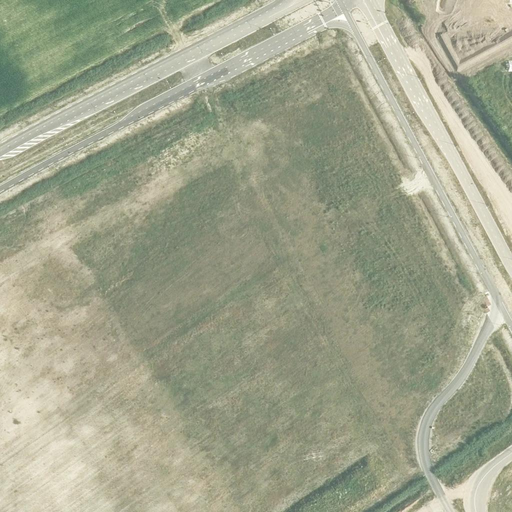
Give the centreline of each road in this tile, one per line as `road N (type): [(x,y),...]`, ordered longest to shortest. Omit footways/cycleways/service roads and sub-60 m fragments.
road 1 (tertiary): [(0,188),(343,7)]
road 2 (tertiary): [(343,7),(511,327)]
road 3 (tertiary): [(283,11),(0,150)]
road 4 (tertiary): [(511,264),(370,0)]
